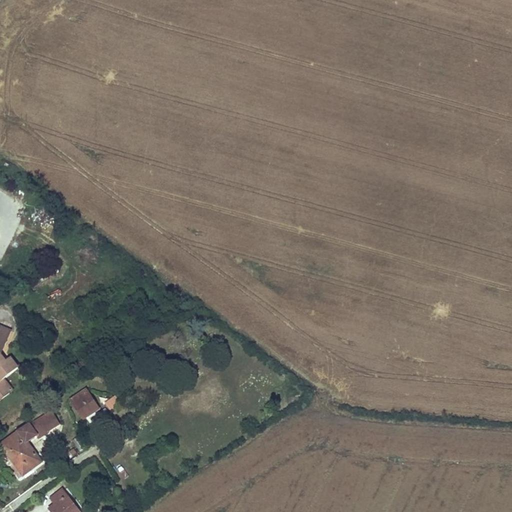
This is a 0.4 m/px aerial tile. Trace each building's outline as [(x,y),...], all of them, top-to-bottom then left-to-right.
[(0,344),(5,346),(11,332),(0,327),(0,402),(13,392),(4,381),(18,369),(12,361),(7,365),(1,356),(0,355),(0,344)] [(88,392),(72,402),(83,420),(99,410),(88,392)] [(59,427),(51,414),(40,421),(46,430),(48,434),(59,427)] [(46,430),(40,421),(31,427),(37,436),(46,430)] [(40,463),(27,442),(37,436),(31,427),(5,444),(12,455),(9,457),(21,476),(40,463)] [(12,455),(5,444),(2,446),(9,457),(12,455)] [(70,476),(64,468),(51,477),(57,485),(70,476)] [(57,485),(51,477),(43,482),(50,493),(57,485)] [(50,511),(78,511),(62,492),(51,501),(56,507),(50,511)] [(97,494),(91,498),(95,503),(100,499),(97,494)]
